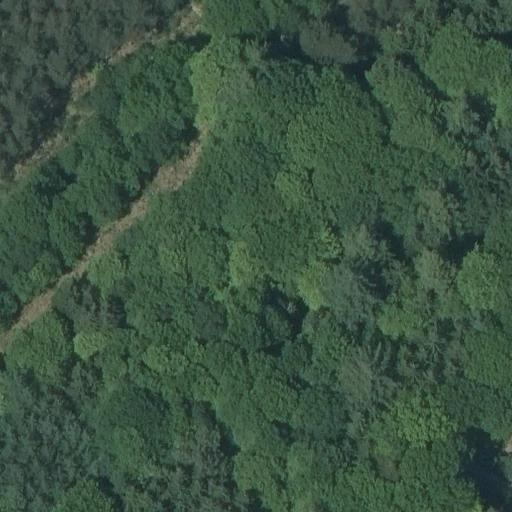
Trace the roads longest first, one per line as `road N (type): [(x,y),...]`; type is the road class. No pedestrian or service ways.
road 1 (unclassified): [(0,275),(278,0)]
road 2 (track): [(204,71),(511,269)]
road 3 (track): [(511,360),(376,511)]
